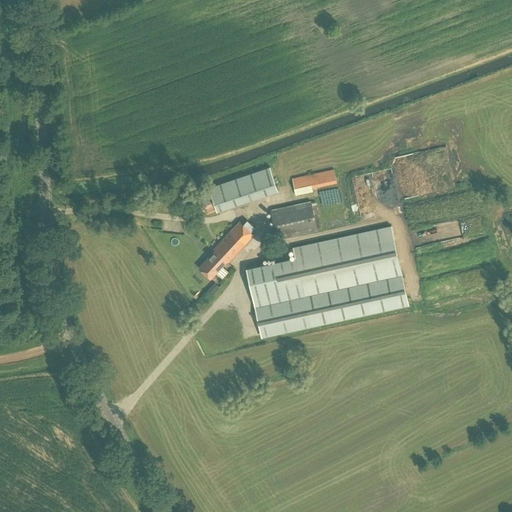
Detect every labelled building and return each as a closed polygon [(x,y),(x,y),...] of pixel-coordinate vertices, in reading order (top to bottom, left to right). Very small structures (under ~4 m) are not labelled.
[(202,215),(216,210),(217,210),(278,190),(270,167),(209,187),(211,192),(196,197),(202,215)] [(336,181),(334,170),(292,179),(295,194),(313,191),(312,187),(336,181)] [(355,185),(374,211),(398,194),(391,185),(388,187),(382,178),(376,182),(370,174),(355,185)] [(277,239),(317,230),(311,202),(271,211),(277,239)] [(254,227),(247,220),(243,224),(239,220),(213,248),(215,250),(199,267),(211,278),(227,260),(228,261),(254,234),(251,231),(254,227)] [(391,225),(293,247),(295,257),(246,268),(261,338),(409,305),(391,225)] [(426,227),(426,238),(429,238),(429,244),(445,243),(443,226),(426,227)] [(424,254),(425,261),(463,254),(462,248),(424,254)]
